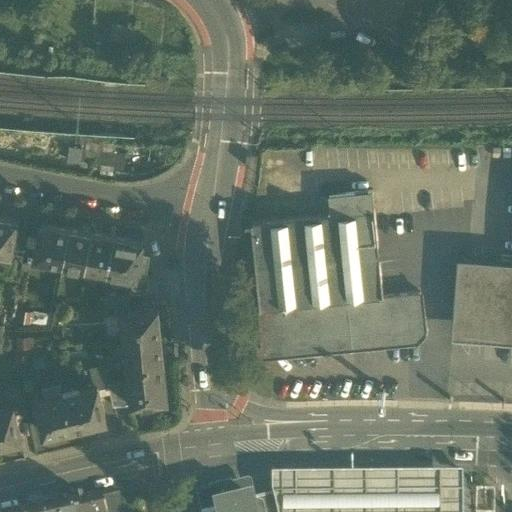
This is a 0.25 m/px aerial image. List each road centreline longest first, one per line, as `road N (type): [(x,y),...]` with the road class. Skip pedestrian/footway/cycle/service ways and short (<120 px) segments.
road 1 (secondary): [(0,493),(213,448)]
road 2 (residential): [(0,178),(210,215)]
road 3 (unclassified): [(316,0),(376,29),(511,29)]
road 4 (unclassified): [(210,215),(225,101),(222,21)]
road 5 (secondary): [(341,439),(511,439)]
road 6 (secondary): [(206,356),(240,403),(341,439)]
road 7 (unclassified): [(206,356),(201,304),(210,215)]
road 8 (secondary): [(213,448),(341,439)]
